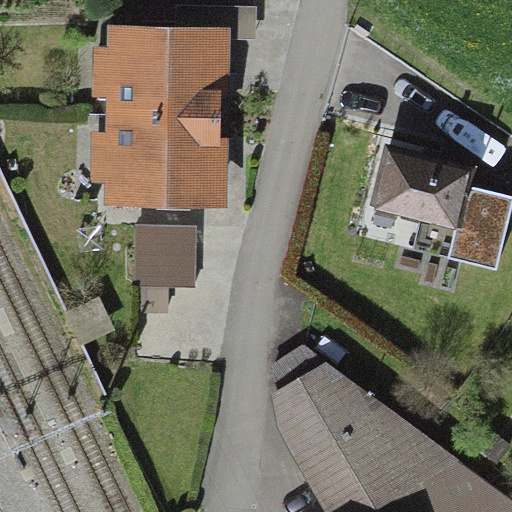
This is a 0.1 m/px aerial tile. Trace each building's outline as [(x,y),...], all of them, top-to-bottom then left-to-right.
[(128,90),(128,115),(235,116),(236,15),(103,14),(102,90),(128,90)] [(234,200),(235,116),(128,115),(127,143),(113,143),(112,198),(234,200)] [(511,194),(511,192),(464,182),(466,171),(381,152),(371,197),(462,217),(453,256),(496,265),(511,194)] [(136,224),(134,283),(189,285),(192,227),(136,224)] [(285,437),(328,511),(344,511),(452,456),(337,368),(282,396),(285,437)] [(344,511),(511,511),(511,499),(452,456),(344,511)]
